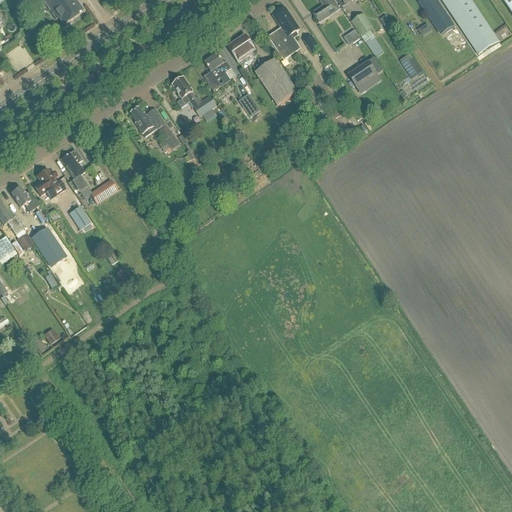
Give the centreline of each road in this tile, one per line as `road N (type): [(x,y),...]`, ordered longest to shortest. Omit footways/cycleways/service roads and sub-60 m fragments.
road 1 (unclassified): [(0,180),(269,0)]
road 2 (secondary): [(0,108),(159,0)]
